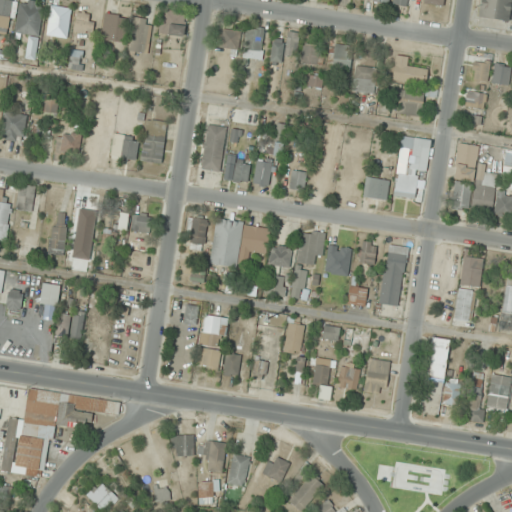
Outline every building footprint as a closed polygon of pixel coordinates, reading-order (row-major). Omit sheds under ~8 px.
[(10,0),(0,0),(0,32),(8,33),(10,0)] [(511,0),(480,0),(478,18),(510,21),(511,0)] [(40,35),(42,3),(19,1),(16,33),(40,35)] [(68,37),(70,11),(51,9),(49,35),(68,37)] [(184,37),(185,13),(161,12),(160,35),(184,37)] [(74,32),(92,34),(95,15),(76,13),(74,32)] [(128,17),(105,14),(102,40),(126,43),(128,17)] [(148,53),(151,22),(133,20),(129,51),(148,53)] [(219,47),(237,49),(239,31),(221,29),(219,47)] [(248,58),(263,58),(263,29),(248,29),(248,58)] [(282,62),(282,55),(298,55),(299,33),(287,32),(286,43),(271,43),(270,61),(282,62)] [(301,62),(319,65),(321,46),(304,44),(301,62)] [(350,70),(353,46),(335,44),(332,68),(350,70)] [(408,66),(409,58),(396,56),(392,80),(425,85),(428,70),(408,66)] [(473,80),(489,80),(489,61),(473,61),(473,80)] [(511,66),(494,64),(492,83),(509,85),(511,66)] [(377,68),(355,66),(352,92),(374,94),(377,68)] [(309,86),(320,87),(320,78),(310,78),(309,86)] [(421,117),(425,94),(400,89),(396,113),(421,117)] [(487,95),(467,90),(463,106),(483,110),(487,95)] [(43,94),(43,112),(58,112),(58,94),(43,94)] [(25,140),(25,115),(2,115),(2,140),(25,140)] [(481,125),(482,117),(470,115),(469,122),(481,125)] [(142,162),(162,164),(166,122),(146,120),(142,162)] [(113,129),(98,122),(93,131),(109,137),(113,129)] [(221,171),(226,127),(207,125),(202,169),(221,171)] [(58,151),(79,154),(82,135),(60,133),(58,151)] [(136,135),(112,137),(113,159),(138,157),(136,135)] [(98,138),(85,136),(81,166),(94,168),(98,138)] [(414,200),(417,171),(427,172),(430,140),(400,136),(394,197),(414,200)] [(453,179),(473,182),(479,146),(459,143),(453,179)] [(248,183),(251,162),(227,159),(224,180),(248,183)] [(255,185),(271,185),(271,160),(255,160),(255,185)] [(307,173),(292,170),(289,189),(304,191),(307,173)] [(498,175),(478,171),(472,209),(491,212),(498,175)] [(389,181),(370,178),(367,198),(387,200),(389,181)] [(470,211),(471,183),(454,183),(453,210),(470,211)] [(36,186),(20,184),(16,209),(32,211),(36,186)] [(511,190),(497,190),(497,216),(511,215),(511,190)] [(0,242),(6,243),(12,204),(1,202),(2,195),(0,194),(0,242)] [(71,233),(80,234),(82,225),(93,227),(96,209),(76,205),(71,233)] [(104,228),(126,230),(128,213),(106,210),(104,228)] [(153,216),(134,212),(131,230),(150,233),(153,216)] [(65,254),(65,214),(59,214),(59,223),(51,223),(51,254),(65,254)] [(209,221),(194,217),(187,241),(202,245),(209,221)] [(270,228),(216,220),(210,264),(237,267),(237,263),(248,264),(249,253),(267,255),(270,228)] [(325,232),(299,231),(298,264),(315,264),(315,256),(324,256),(325,232)] [(377,243),(361,241),(359,263),(375,264),(377,243)] [(399,306),(408,248),(389,244),(379,303),(399,306)] [(326,274),(350,275),(351,247),(327,246),(326,274)] [(290,266),(290,247),(271,247),(271,266),(290,266)] [(77,269),(92,271),(94,253),(79,252),(77,269)] [(460,285),(480,288),(484,258),(464,255),(460,285)] [(290,296),(302,298),(307,271),(296,268),(290,296)] [(500,316),(511,319),(511,279),(510,279),(500,316)] [(58,306),(60,285),(42,283),(40,304),(58,306)] [(366,287),(348,287),(348,304),(366,304),(366,287)] [(473,291),(458,289),(454,321),(470,323),(473,291)] [(5,308),(20,311),(23,292),(9,290),(5,308)] [(197,324),(197,306),(184,306),(184,324),(197,324)] [(72,317),(61,313),(55,334),(67,337),(72,317)] [(285,315),(267,314),(267,325),(284,326),(285,315)] [(80,339),(83,316),(74,315),(72,338),(80,339)] [(222,351),(215,349),(221,319),(205,315),(195,367),(217,371),(222,351)] [(282,351),(298,355),(306,326),(290,322),(282,351)] [(341,329),(326,325),(321,338),(337,343),(341,329)] [(450,340),(433,338),(427,378),(444,381),(450,340)] [(238,376),(241,355),(226,353),(223,374),(238,376)] [(333,361),(317,358),(313,383),(321,385),(319,399),(327,400),(333,361)] [(386,394),(390,361),(368,358),(364,392),(386,394)] [(268,362),(255,360),(252,377),(266,379),(268,362)] [(337,387),(356,390),(360,366),(342,363),(337,387)] [(486,406),(506,410),(511,378),(492,374),(486,406)] [(443,404),(457,407),(462,380),(447,378),(443,404)] [(9,418),(1,471),(45,477),(52,425),(90,431),(93,412),(119,416),(121,402),(29,389),(24,420),(9,418)] [(466,420),(479,423),(485,399),(472,395),(466,420)] [(172,456),(194,456),(194,435),(172,435),(172,456)] [(208,472),(224,472),(224,442),(199,442),(199,457),(208,457),(208,472)] [(227,483),(244,486),(250,457),(233,454),(227,483)] [(263,474),(281,482),(289,463),(270,455),(263,474)] [(324,484),(312,473),(289,501),(301,511),(324,484)] [(117,497),(101,481),(87,495),(103,511),(117,497)] [(198,482),(198,504),(216,504),(216,482),(198,482)] [(11,486),(0,484),(0,498),(10,499),(11,486)] [(156,490),(156,501),(169,501),(169,490),(156,490)] [(337,511),(329,500),(312,511),(337,511)]
